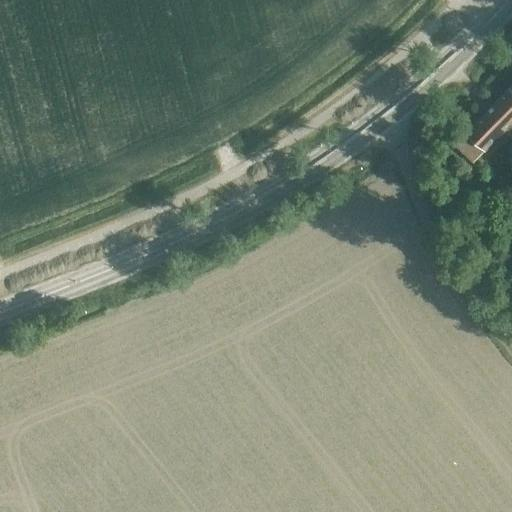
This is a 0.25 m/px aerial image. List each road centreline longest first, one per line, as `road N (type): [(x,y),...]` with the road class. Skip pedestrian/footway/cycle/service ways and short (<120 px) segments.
road 1 (secondary): [(0,310),(280,184),(369,125),(504,0)]
road 2 (unknown): [(369,125),(405,201),(466,294)]
